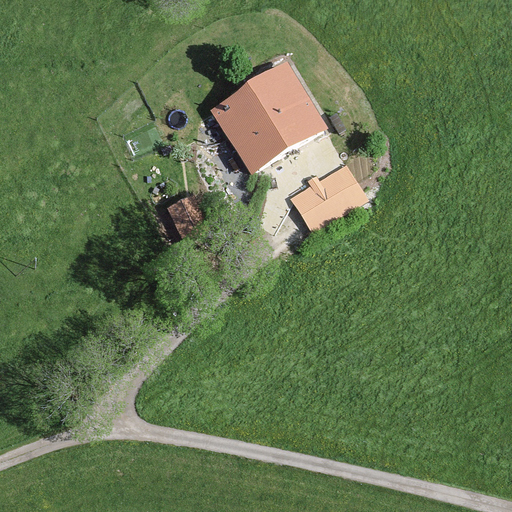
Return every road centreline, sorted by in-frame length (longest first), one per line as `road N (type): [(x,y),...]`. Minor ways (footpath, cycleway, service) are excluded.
road 1 (track): [(511,510),(111,425),(0,463)]
road 2 (track): [(111,425),(150,358),(232,271)]
